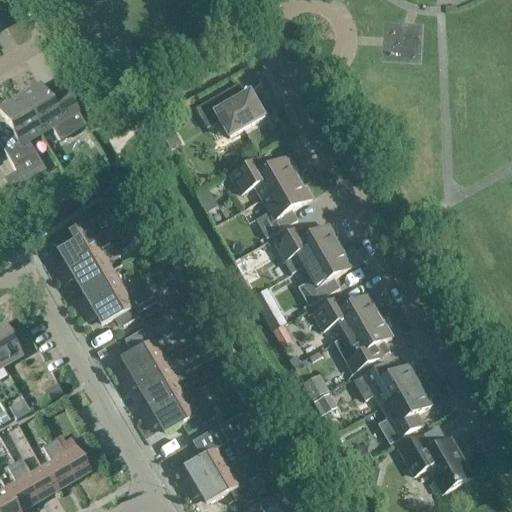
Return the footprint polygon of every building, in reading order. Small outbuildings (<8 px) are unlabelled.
[(40,87),(19,99),(41,137),(51,130),(59,143),(85,128),(61,86),(45,96),(40,87)] [(265,121),(251,96),(246,99),(240,87),(196,112),(208,132),(221,125),(230,141),(265,121)] [(41,137),(19,99),(0,110),(0,115),(8,129),(0,134),(0,147),(16,174),(20,182),(43,168),(29,143),(41,137)] [(262,203),(298,183),(292,173),(294,172),(288,161),(268,172),(262,162),(231,180),(241,198),(255,190),(262,203)] [(30,199),(20,182),(16,174),(4,181),(18,206),(30,199)] [(298,183),(262,203),(270,216),(256,224),(267,242),(297,225),(292,214),(312,202),(306,192),(303,193),(298,183)] [(204,209),(214,203),(208,193),(198,199),(204,209)] [(106,236),(100,231),(94,221),(69,236),(75,245),(61,252),(68,263),(53,271),(58,280),(102,254),(101,253),(110,247),(108,240),(106,236)] [(328,230),(310,240),(304,230),(273,248),(284,266),(285,266),(291,277),(303,271),(303,272),(340,251),(328,230)] [(340,251),(303,272),(310,284),(298,291),(309,310),(340,292),(334,282),(352,272),(340,251)] [(113,273),(102,254),(58,280),(63,288),(78,280),(84,290),(113,273)] [(169,265),(161,270),(164,276),(173,271),(169,265)] [(113,273),(84,290),(90,301),(75,309),(80,317),(123,292),(113,273)] [(187,281),(177,287),(184,299),(194,293),(187,281)] [(123,292),(80,317),(85,326),(100,318),(106,328),(114,323),(117,328),(124,329),(124,330),(158,310),(152,299),(134,310),(123,292)] [(198,298),(184,306),(191,318),(205,310),(198,298)] [(344,340),(380,320),(368,299),(349,310),(343,299),(313,317),(323,336),(337,328),(344,340)] [(283,330),(275,317),(266,322),(273,335),(283,330)] [(347,366),(353,377),(384,359),(378,349),(392,341),(380,320),(344,340),(334,347),(345,367),(347,366)] [(124,344),(131,357),(125,361),(131,371),(117,380),(122,388),(165,363),(156,347),(173,337),(164,321),(124,344)] [(0,329),(0,362),(4,369),(23,358),(5,327),(0,329)] [(293,347),(283,330),(273,335),(284,352),(293,347)] [(240,366),(232,351),(219,358),(227,373),(240,366)] [(296,359),(289,363),(293,370),(300,366),(296,359)] [(176,381),(165,363),(122,388),(127,396),(141,388),(147,398),(176,381)] [(382,411),(419,389),(408,369),(395,377),(388,366),(355,386),(365,404),(375,399),(382,411)] [(176,381),(147,398),(153,408),(138,417),(143,425),(186,400),(186,399),(195,394),(184,376),(176,381)] [(328,395),(319,379),(303,388),(312,404),(328,395)] [(63,398),(56,388),(43,396),(49,406),(63,398)] [(419,389),(382,411),(389,423),(379,429),(390,447),(424,428),(418,417),(431,409),(419,389)] [(187,400),(143,425),(148,434),(163,425),(169,436),(182,428),(187,437),(217,420),(200,392),(187,400)] [(248,410),(261,403),(255,392),(241,399),(248,410)] [(314,407),(322,420),(336,412),(328,399),(314,407)] [(194,480),(179,488),(184,496),(228,471),(218,453),(232,444),(249,435),(244,426),(247,424),(243,418),(193,446),(201,460),(187,468),(194,480)] [(22,425),(5,425),(6,438),(22,437),(22,425)] [(281,426),(272,431),(278,441),(287,436),(281,426)] [(443,498),(472,481),(450,443),(431,454),(423,440),(399,454),(414,480),(428,472),(435,484),(428,488),(434,498),(441,494),(443,498)] [(57,442),(50,446),(73,485),(90,474),(76,450),(65,456),(57,442)] [(73,485),(50,446),(42,450),(50,465),(41,470),(55,495),(73,485)] [(354,472),(373,462),(364,447),(346,457),(354,472)] [(55,495),(41,470),(30,477),(22,462),(15,466),(37,505),(55,495)] [(25,511),(37,505),(15,466),(7,471),(15,485),(5,491),(17,511),(25,511)] [(380,473),(363,470),(359,486),(376,490),(380,473)] [(228,471),(184,496),(189,505),(199,499),(205,510),(210,507),(223,499),(229,508),(254,494),(253,493),(260,489),(254,480),(248,484),(239,489),(228,471)] [(17,511),(5,491),(0,494),(0,511),(17,511)] [(267,501),(268,502),(249,511),(272,511),(284,506),(277,495),(267,501)]
